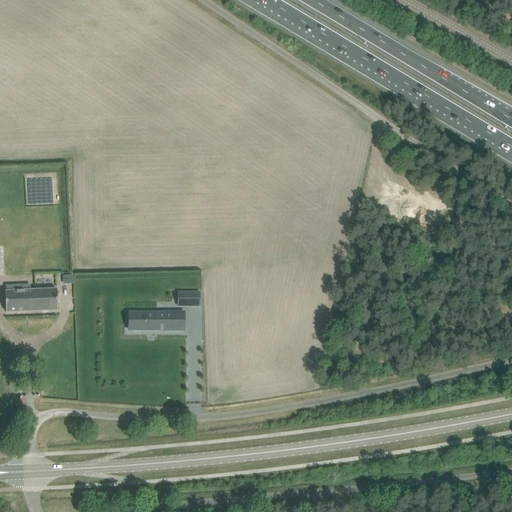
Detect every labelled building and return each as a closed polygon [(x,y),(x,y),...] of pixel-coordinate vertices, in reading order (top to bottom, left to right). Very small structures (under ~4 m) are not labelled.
[(28,244),(28,261),(69,262),(69,245),(28,244)] [(73,275),(65,275),(65,283),(73,283),(73,275)] [(25,290),(25,285),(15,286),(15,291),(5,291),(6,312),(58,310),(57,289),(25,290)] [(199,292),(181,292),(181,306),(199,306),(199,292)] [(163,312),(135,312),(135,330),(146,330),(156,330),(160,330),(160,328),(163,328),(163,331),(183,331),(183,312),(163,312)]
